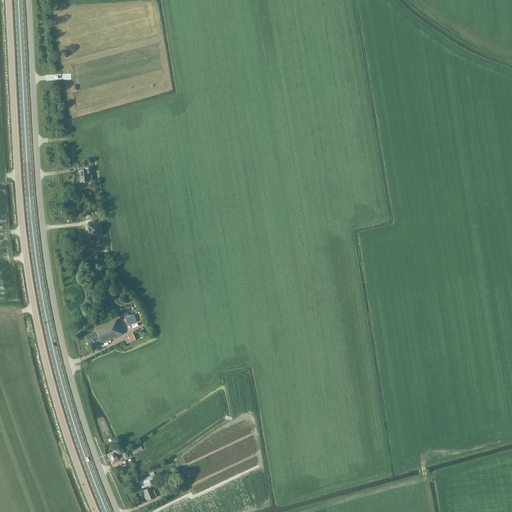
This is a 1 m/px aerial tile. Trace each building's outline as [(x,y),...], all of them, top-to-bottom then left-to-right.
[(88,179),(87,173),(91,173),(91,168),(85,169),(85,171),(79,172),(80,183),(81,183),(88,182),(87,179),(88,179)] [(102,235),(101,227),(100,227),(100,223),(87,225),(89,237),(102,235)] [(127,326),(136,323),(134,316),(124,320),(127,326)] [(89,346),(100,342),(101,344),(122,335),(117,320),(94,329),(96,332),(84,336),(89,346)] [(127,344),(135,340),(132,333),(127,335),(128,338),(125,340),(127,344)] [(122,454),(121,454),(120,454),(119,450),(115,451),(115,453),(108,456),(111,464),(120,460),(131,456),(129,452),(126,453),(125,451),(121,453),(122,454)] [(156,480),(154,474),(153,472),(150,474),(150,476),(138,481),(141,489),(151,486),(150,482),(156,480)] [(154,490),(152,491),(151,488),(142,492),(144,498),(145,497),(147,501),(154,498),(156,497),(154,490)]
